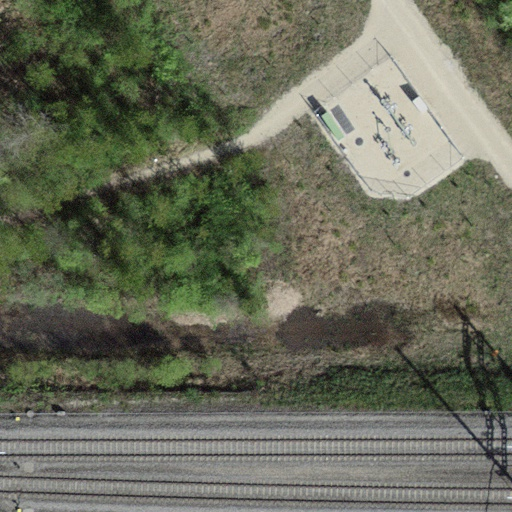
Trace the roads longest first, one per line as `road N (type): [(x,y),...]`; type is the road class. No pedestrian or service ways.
road 1 (track): [(0,223),(242,142),(403,19),(388,0)]
road 2 (track): [(403,19),(511,178)]
